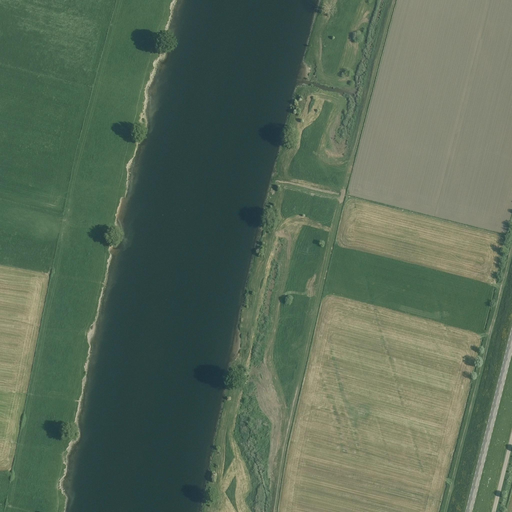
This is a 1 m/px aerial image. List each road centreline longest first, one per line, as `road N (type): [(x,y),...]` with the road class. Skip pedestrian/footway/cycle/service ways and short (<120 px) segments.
road 1 (track): [(511,247),(446,511)]
road 2 (secondary): [(467,511),(511,334)]
